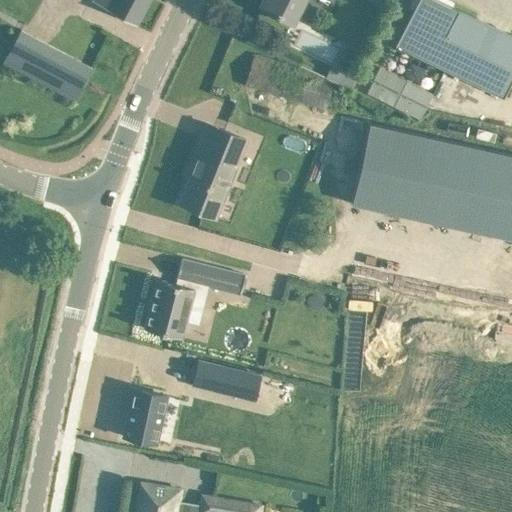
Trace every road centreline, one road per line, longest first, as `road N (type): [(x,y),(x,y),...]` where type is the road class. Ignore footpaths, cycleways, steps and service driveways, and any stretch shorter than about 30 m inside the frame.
road 1 (tertiary): [(34,511),(101,203)]
road 2 (tertiary): [(101,203),(145,85),(188,0)]
